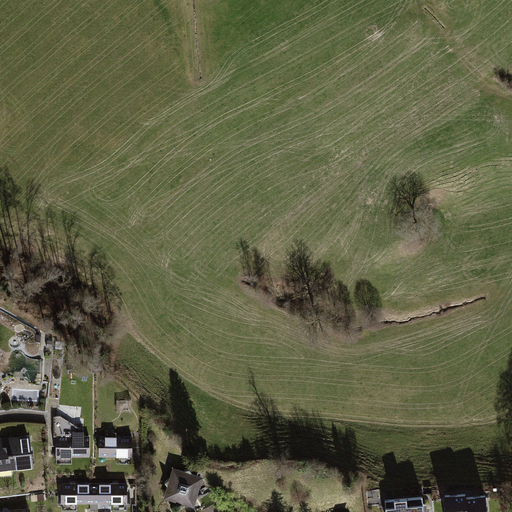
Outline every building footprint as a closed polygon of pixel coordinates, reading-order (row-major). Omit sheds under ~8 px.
[(57,436),(57,463),(72,463),(72,457),(90,456),(90,436),(84,436),(84,431),(73,431),(73,436),(57,436)] [(0,438),(1,444),(0,444),(0,471),(34,467),(33,457),(35,456),(33,445),(31,446),(30,435),(0,438)] [(133,436),(99,436),(99,456),(133,456),(133,436)] [(174,467),(170,479),(166,481),(168,486),(164,498),(176,502),(179,507),(184,504),(195,507),(199,496),(204,494),(201,489),(205,477),(193,473),(190,468),(185,471),(174,467)] [(94,503),(94,481),(61,481),(60,503),(94,503)] [(128,503),(128,481),(94,481),(94,503),(128,503)] [(442,511),(463,511),(462,495),(462,492),(441,493),(442,511)] [(483,511),(482,493),(462,495),(463,511),(483,511)] [(423,511),(421,494),(383,498),(384,511),(423,511)]
